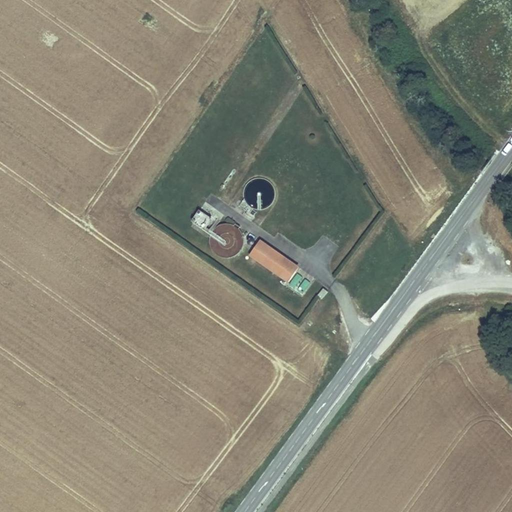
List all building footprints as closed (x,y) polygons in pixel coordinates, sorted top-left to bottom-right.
[(191,225),(203,233),(211,220),(199,213),(191,225)] [(299,273),(267,250),(269,247),(263,242),(253,256),(291,283),(299,273)] [(267,250),(299,273),(301,269),(269,247),(267,250)] [(298,288),(303,292),(310,284),(305,280),(298,288)] [(320,297),(324,300),(330,294),(326,290),(320,297)]
